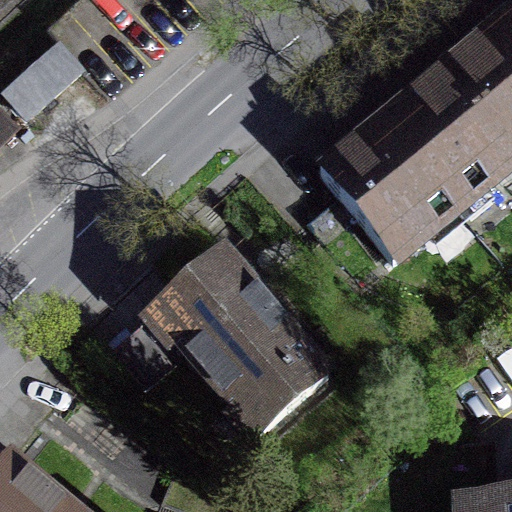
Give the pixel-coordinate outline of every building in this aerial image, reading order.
[(511,21),(445,76),(511,156),(511,21)] [(59,48),(3,98),(26,124),(82,74),(59,48)] [(392,269),(511,171),(511,156),(445,76),(318,178),(337,201),(392,269)] [(0,150),(19,131),(0,113),(0,150)] [(283,328),(222,259),(111,356),(145,394),(188,357),(260,439),(328,380),(301,349),(304,346),(286,325),(283,328)] [(70,511),(61,505),(59,507),(8,466),(0,475),(0,511),(70,511)] [(511,511),(511,499),(485,500),(457,501),(457,504),(475,503),(475,511),(511,511)]
